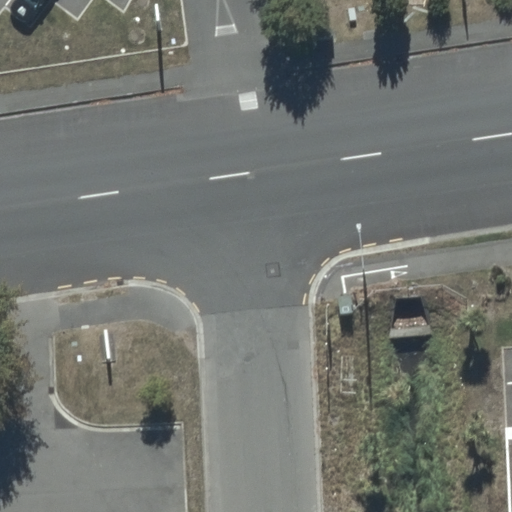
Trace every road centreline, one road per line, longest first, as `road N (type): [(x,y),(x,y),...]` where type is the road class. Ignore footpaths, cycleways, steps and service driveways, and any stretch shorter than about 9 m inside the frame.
road 1 (unclassified): [(250,166),(265,511)]
road 2 (tertiary): [(250,166),(511,126)]
road 3 (tertiary): [(0,205),(250,166)]
